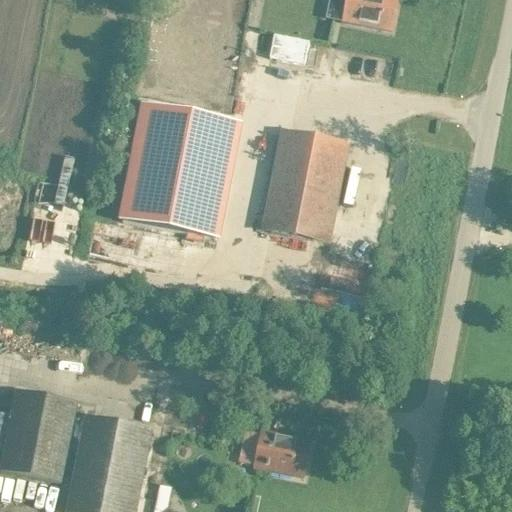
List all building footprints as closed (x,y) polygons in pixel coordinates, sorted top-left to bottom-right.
[(390,32),(396,0),(346,0),(342,22),(390,32)] [(284,28),(281,53),(318,57),(321,32),(284,28)] [(241,98),(259,106),(272,75),(254,67),(241,98)] [(238,124),(144,105),(121,222),(215,240),(238,124)] [(328,244),(347,146),(280,133),(261,231),(328,244)] [(0,468),(0,473),(59,485),(75,404),(15,392),(0,468)] [(81,417),(62,511),(132,511),(148,430),(81,417)] [(301,479),(309,442),(261,433),(253,469),(301,479)] [(27,499),(25,509),(43,511),(44,501),(27,499)]
